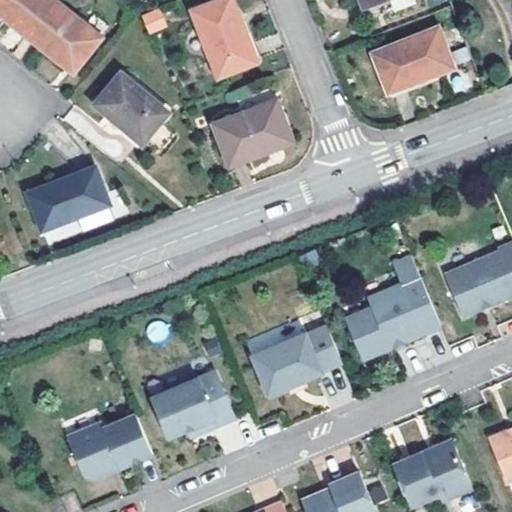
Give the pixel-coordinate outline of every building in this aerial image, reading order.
[(51,0),(0,0),(0,2),(6,7),(15,15),(12,19),(17,23),(37,39),(61,8),(51,0)] [(366,0),(372,15),(411,0),(366,0)] [(258,52),(253,41),(239,5),(200,20),(226,85),(266,70),(266,69),(272,65),(265,49),(258,52)] [(0,25),(10,32),(17,23),(12,19),(15,15),(6,7),(0,14),(0,25)] [(37,39),(59,56),(62,52),(87,71),(108,44),(61,8),(37,39)] [(148,34),(166,28),(159,8),(141,15),(148,34)] [(447,37),(373,66),(389,105),(463,76),(447,37)] [(261,39),(253,41),(258,52),(265,49),(261,39)] [(84,75),(87,71),(62,52),(59,56),(84,75)] [(179,123),(132,83),(106,115),(152,155),(179,123)] [(238,174),(269,162),(268,157),(299,146),(285,109),(222,133),(238,174)] [(301,150),(299,146),(268,157),(269,162),(301,150)] [(103,178),(37,203),(52,240),(117,215),(103,178)] [(511,247),(501,252),(502,254),(448,278),(466,319),(511,299),(511,247)] [(444,329),(423,279),(404,286),(408,295),(348,320),(365,362),(398,349),(396,345),(404,342),(406,345),(444,329)] [(148,324),(152,340),(167,336),(164,321),(148,324)] [(292,390),(309,383),(328,375),(327,373),(347,365),(330,326),(311,334),(310,333),(255,356),(272,398),(292,390)] [(218,430),(241,421),(221,373),(158,400),(175,441),(193,433),(215,423),(218,430)] [(311,388),(309,383),(292,390),(294,395),(311,388)] [(97,480),(111,474),(114,466),(113,464),(122,461),(125,468),(157,455),(141,416),(110,429),(107,423),(73,438),(90,477),(97,480)] [(218,430),(215,423),(193,433),(196,440),(218,430)] [(511,431),(493,440),(511,483),(511,482),(511,431)] [(455,441),(426,454),(428,458),(457,446),(455,441)] [(476,490),(457,446),(428,458),(426,454),(397,466),(414,508),(443,496),(445,502),(476,490)] [(114,466),(111,474),(125,468),(122,461),(113,464),(114,466)] [(379,511),(363,473),(334,485),(335,489),(337,492),(329,495),(328,492),(306,501),(310,511),(379,511)]
